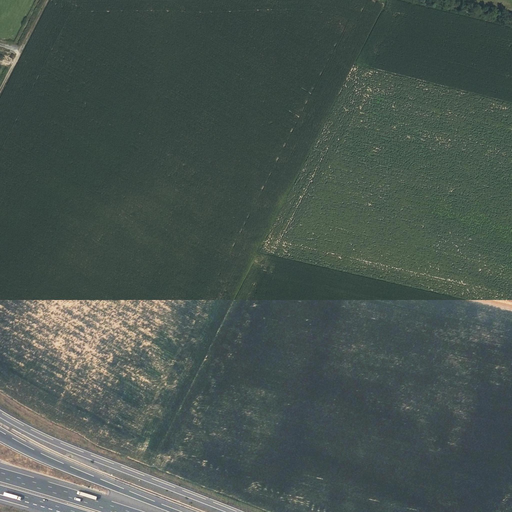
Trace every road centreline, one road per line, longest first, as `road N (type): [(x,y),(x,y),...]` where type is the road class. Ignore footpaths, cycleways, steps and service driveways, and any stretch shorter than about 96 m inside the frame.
road 1 (motorway): [(233,511),(0,414)]
road 2 (motorway): [(177,511),(0,435)]
road 3 (motorway): [(122,511),(0,474)]
